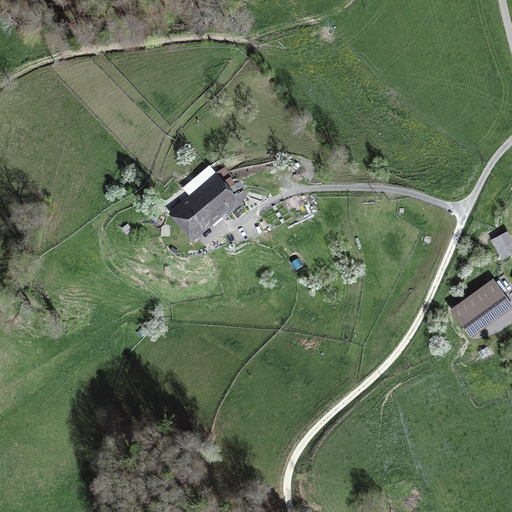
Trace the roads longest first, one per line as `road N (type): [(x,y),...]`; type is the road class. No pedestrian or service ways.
road 1 (track): [(288,511),(285,480),(298,448),(396,354),(477,188),(511,139)]
road 2 (track): [(0,82),(69,52),(251,36),(350,0)]
road 3 (track): [(210,242),(280,196),(311,187),(403,190),(466,213)]
